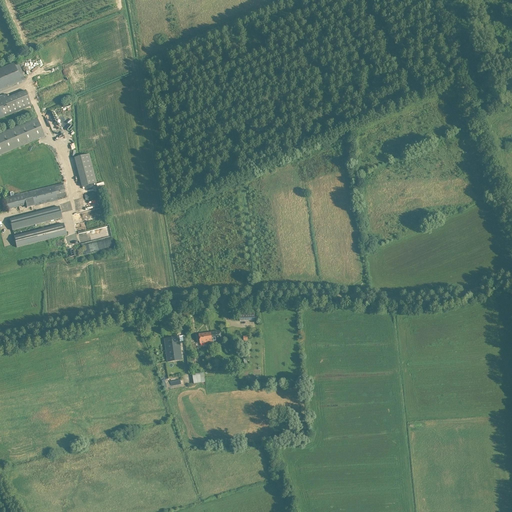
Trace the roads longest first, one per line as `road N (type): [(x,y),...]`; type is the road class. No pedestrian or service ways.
road 1 (unclassified): [(0,341),(169,302),(289,294),(441,298),(511,277)]
road 2 (tertiary): [(511,230),(437,0)]
